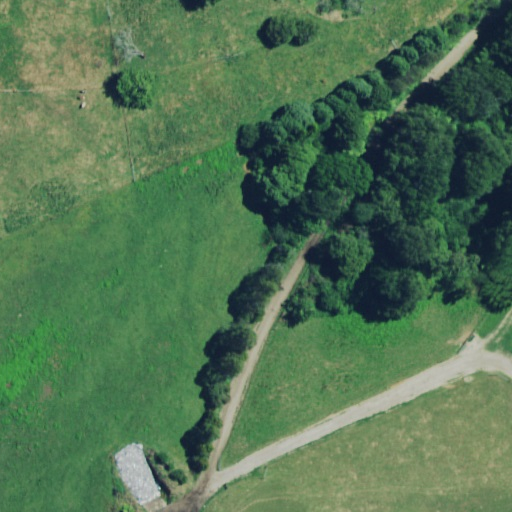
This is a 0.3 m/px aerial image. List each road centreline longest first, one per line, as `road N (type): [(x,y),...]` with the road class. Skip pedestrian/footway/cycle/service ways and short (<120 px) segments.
road 1 (track): [(198,496),(298,264),(413,97),(507,0)]
road 2 (track): [(179,511),(238,469),(471,359),(511,370)]
